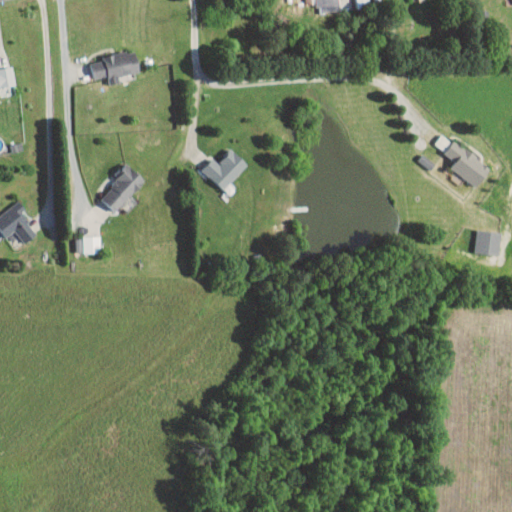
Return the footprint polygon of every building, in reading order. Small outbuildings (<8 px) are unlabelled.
[(312,0),(313,1),(318,1),(320,13),(341,10),(339,0),(312,0)] [(355,0),(356,8),(369,8),(368,0),(355,0)] [(109,71),(133,66),(128,43),(90,51),(91,55),(80,57),(83,74),(98,71),(100,79),(110,77),(109,71)] [(475,186),(490,166),(453,138),(443,152),(454,160),(450,166),(475,186)] [(212,156),(201,168),(223,188),(247,163),(230,148),(217,161),(212,156)] [(138,173),(122,157),(89,190),(105,206),(138,173)] [(0,227),(6,224),(14,237),(26,229),(11,203),(15,200),(11,195),(0,201),(0,227)] [(501,231),(477,228),(473,251),(498,254),(501,231)] [(91,229),(73,229),(73,246),(91,245),(91,229)]
